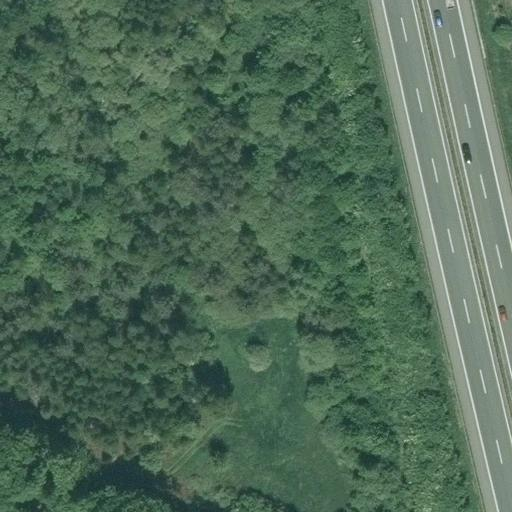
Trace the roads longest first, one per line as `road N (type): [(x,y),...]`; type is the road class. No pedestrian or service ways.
road 1 (motorway): [(398,0),(511,502)]
road 2 (motorway): [(511,307),(443,0)]
